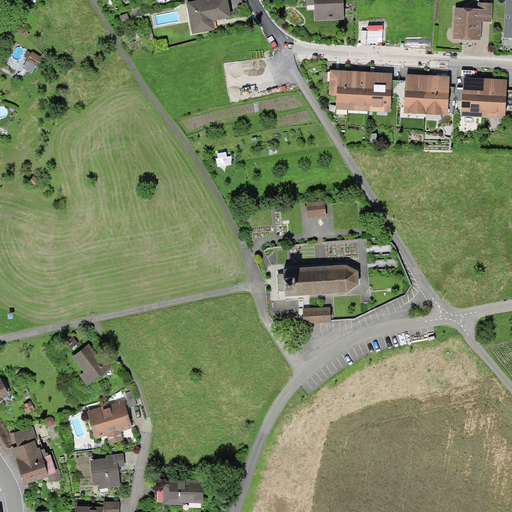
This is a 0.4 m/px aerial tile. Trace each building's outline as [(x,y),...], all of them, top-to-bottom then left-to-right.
[(227,0),(198,0),(186,2),(192,34),(215,30),(214,28),(213,21),(231,17),(227,0)] [(306,0),(307,5),(314,5),(315,20),(344,20),(343,0),(306,0)] [(478,8),(455,7),(453,38),(481,40),(481,21),(492,21),(492,3),(479,2),(478,8)] [(127,13),(119,16),(122,23),(130,20),(127,13)] [(32,52),(23,67),(32,72),(41,57),(32,52)] [(336,109),(348,110),(351,70),(330,69),(329,95),(337,95),(336,109)] [(373,72),(351,70),(348,110),(371,111),(373,72)] [(393,73),(373,72),(371,111),(391,112),(393,73)] [(404,113),(426,114),(428,75),(406,74),(404,113)] [(450,76),(428,75),(426,114),(448,115),(450,76)] [(462,117),(484,118),(486,78),(463,77),(462,117)] [(507,79),(486,78),(484,118),(505,119),(507,79)] [(39,181),(34,176),(29,181),(34,186),(39,181)] [(325,200),(307,202),(308,218),(326,216),(325,200)] [(284,290),(285,296),(348,292),(359,284),(358,271),(346,264),(283,269),(283,274),(277,274),(278,291),(284,290)] [(330,307),(303,308),(304,323),(331,322),(330,307)] [(79,343),(73,336),(65,342),(71,349),(79,343)] [(92,341),(72,357),(84,372),(79,375),(88,386),(112,367),(92,341)] [(0,401),(5,400),(4,398),(9,396),(2,378),(0,379),(0,371),(0,372),(0,371),(0,401)] [(25,383),(19,386),(24,394),(29,391),(25,383)] [(137,405),(133,391),(126,393),(130,407),(137,405)] [(124,400),(87,411),(95,439),(107,436),(109,444),(123,440),(121,431),(132,428),(124,400)] [(35,409),(31,401),(23,405),(27,413),(35,409)] [(51,416),(47,418),(45,421),(47,424),(50,426),(53,425),(55,422),(54,418),(51,416)] [(2,421),(0,422),(0,451),(1,453),(13,445),(10,434),(2,421)] [(13,445),(14,447),(35,440),(35,441),(38,441),(33,426),(10,434),(13,445)] [(48,477),(49,477),(40,450),(39,447),(37,448),(35,441),(35,440),(14,447),(11,448),(14,459),(16,458),(25,484),(48,477)] [(44,449),(40,450),(49,477),(48,477),(50,483),(62,479),(53,450),(46,453),(44,449)] [(106,458),(90,459),(93,485),(99,484),(99,488),(121,486),(118,466),(125,466),(124,453),(105,455),(106,458)] [(204,480),(164,479),(163,504),(183,505),(183,503),(204,503),(204,480)] [(103,501),(103,507),(102,511),(119,511),(120,501),(103,501)]
